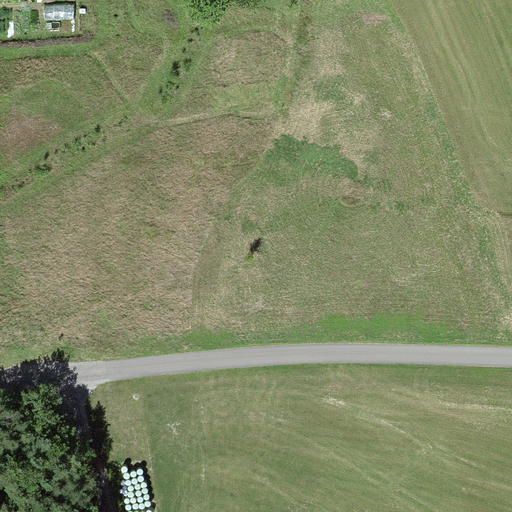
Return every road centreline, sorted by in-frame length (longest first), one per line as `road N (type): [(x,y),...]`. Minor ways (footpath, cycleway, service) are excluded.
road 1 (unclassified): [(0,380),(315,351),(511,356)]
road 2 (track): [(65,375),(102,511)]
